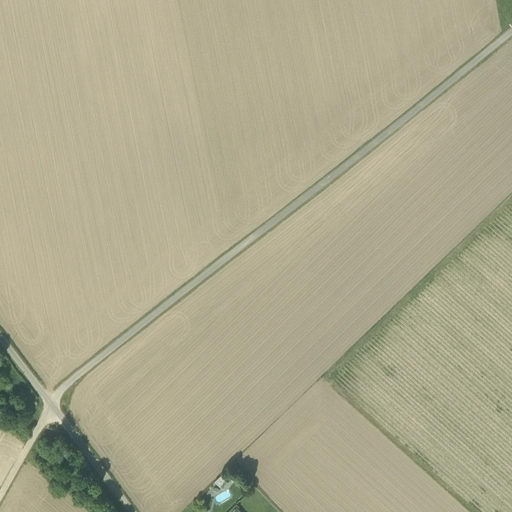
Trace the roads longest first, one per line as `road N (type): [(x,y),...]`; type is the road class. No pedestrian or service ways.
road 1 (track): [(0,496),(46,398),(511,33)]
road 2 (unclassified): [(129,511),(0,338)]
